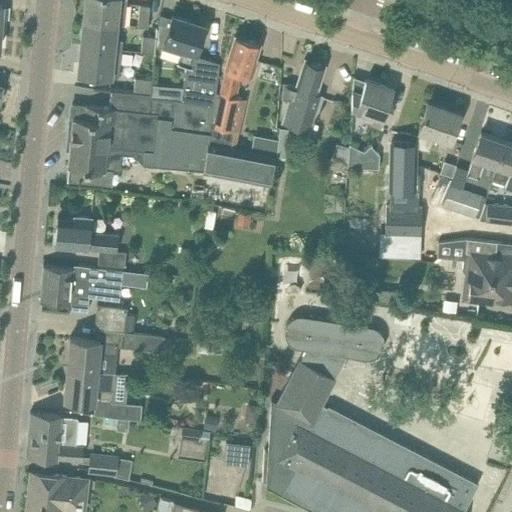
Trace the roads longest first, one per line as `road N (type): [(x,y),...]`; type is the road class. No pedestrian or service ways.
road 1 (tertiary): [(0,501),(45,0)]
road 2 (unclassified): [(511,94),(247,0)]
